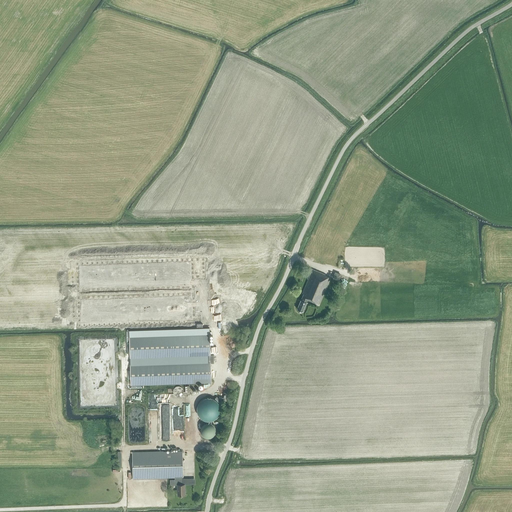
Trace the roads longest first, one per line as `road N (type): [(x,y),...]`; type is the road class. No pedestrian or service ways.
road 1 (unclassified): [(207,511),(259,325),(343,149),(463,33),(511,4)]
road 2 (track): [(0,509),(124,505),(123,448),(192,446)]
